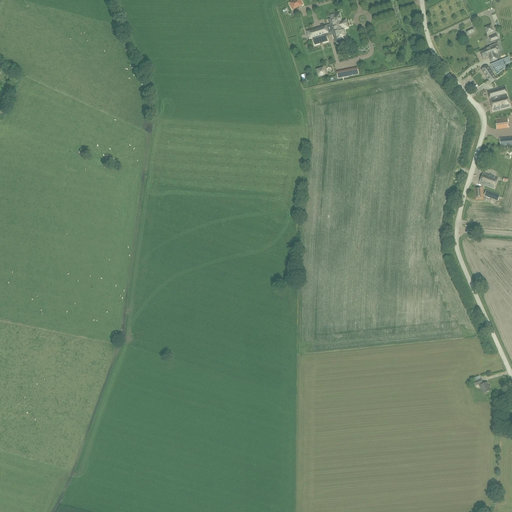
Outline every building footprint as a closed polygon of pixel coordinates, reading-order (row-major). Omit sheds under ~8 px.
[(292,10),(303,5),(300,0),(296,0),(289,3),(292,10)] [(346,20),(343,21),(341,22),(339,14),(335,16),(335,15),(334,15),(334,14),(333,14),(332,14),(332,15),(331,15),(331,16),(331,17),(330,17),(333,24),(307,32),(309,39),(325,34),(332,32),(333,35),(335,42),(336,43),(337,43),(338,43),(343,42),(343,39),(342,39),(341,37),(346,36),(343,29),(345,28),(349,27),(346,20)] [(399,48),(407,44),(401,33),(393,37),(399,48)] [(491,42),(498,39),(496,33),(489,36),(491,42)] [(497,59),(494,53),(497,52),(494,45),(487,47),(488,48),(483,50),(484,51),(482,51),(481,53),(483,57),(484,57),(486,56),(486,57),(489,56),(491,61),(497,59)] [(497,74),(505,67),(503,60),(490,65),(497,74)] [(490,83),(496,79),(487,66),(481,70),(490,83)] [(326,75),(324,68),(316,70),(318,77),(326,75)] [(357,68),(336,72),(337,78),(358,74),(357,68)] [(510,107),(507,95),(505,95),(501,96),(499,89),(495,90),(489,91),(491,99),(490,99),(493,111),(510,107)] [(497,129),(508,128),(507,119),(496,120),(497,129)] [(500,146),(511,145),(511,137),(500,138),(500,146)] [(494,189),(498,178),(483,173),(479,183),(494,189)] [(475,200),(483,199),(482,188),(474,188),(475,200)] [(484,195),(486,196),(498,200),(499,196),(486,190),(484,195)] [(483,384),(482,382),(481,379),(474,382),(476,385),(479,384),(480,386),(483,394),(491,390),(487,382),(483,384)]
